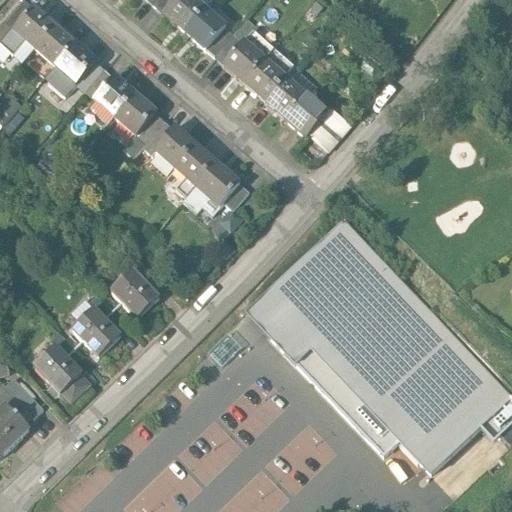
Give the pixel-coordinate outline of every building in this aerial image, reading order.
[(146,0),(144,2),(154,11),(162,0),(146,0)] [(162,0),(154,11),(162,18),(178,0),(162,0)] [(186,0),(178,0),(162,18),(183,37),(203,15),(186,0)] [(23,6),(5,27),(12,33),(14,35),(33,14),(23,6)] [(53,31),(33,14),(14,35),(25,44),(35,53),(53,31)] [(203,15),(183,37),(204,55),(206,54),(223,34),(224,33),(203,15)] [(233,41),(215,62),(223,70),(251,37),(251,39),(255,34),(246,26),(233,41)] [(74,49),(53,31),(35,53),(56,70),(74,49)] [(14,35),(12,33),(0,46),(0,50),(11,60),(25,44),(14,35)] [(223,34),(206,54),(215,62),(233,41),(223,34)] [(223,70),(222,71),(244,89),(272,56),(251,39),(251,37),(223,70)] [(95,68),(74,49),(56,70),(77,89),(95,68)] [(272,56),(244,89),(263,107),(283,84),(292,74),(272,56)] [(95,68),(77,89),(86,96),(104,75),(95,68)] [(104,75),(86,96),(95,104),(113,83),(104,75)] [(134,101),(113,83),(95,104),(94,105),(115,123),(134,101)] [(305,102),(283,84),(263,107),(285,126),(284,126),(306,144),(327,120),(306,101),(305,102)] [(155,119),(134,101),(115,123),(136,141),(155,119)] [(155,119),(136,141),(123,155),(133,163),(143,152),(164,127),(155,119)] [(164,127),(143,152),(152,160),(155,157),(154,156),(173,134),(164,127)] [(194,153),(173,134),(154,156),(155,157),(176,174),(194,153)] [(215,170),(194,153),(176,174),(196,192),(215,170)] [(238,191),(215,170),(196,192),(183,207),(196,219),(202,213),(212,221),(223,208),(238,191)] [(248,199),(238,191),(223,208),(233,217),(248,199)] [(511,399),(343,225),(247,317),(383,459),(399,443),(431,476),(479,429),(493,443),(499,437),(510,448),(511,446),(511,399)] [(151,278),(136,262),(126,272),(132,278),(132,277),(142,287),(151,278)] [(142,287),(132,277),(132,278),(111,298),(136,324),(158,303),(142,287)] [(113,316),(97,301),(87,310),(93,316),(94,315),(104,325),(113,316)] [(104,325),(94,315),(93,316),(72,336),(98,362),(119,340),(104,325)] [(66,362),(75,354),(59,338),(50,347),(54,351),(55,350),(66,362)] [(66,362),(55,350),(54,351),(33,372),(60,399),(61,398),(71,407),(89,389),(80,379),(81,378),(66,362)] [(183,379),(152,413),(165,426),(197,392),(183,379)] [(43,413),(13,384),(4,393),(0,388),(0,411),(1,412),(2,411),(12,422),(14,420),(16,423),(25,415),(32,424),(43,413)] [(1,412),(0,413),(0,460),(23,438),(27,434),(16,423),(14,420),(12,422),(2,411),(1,412)]
